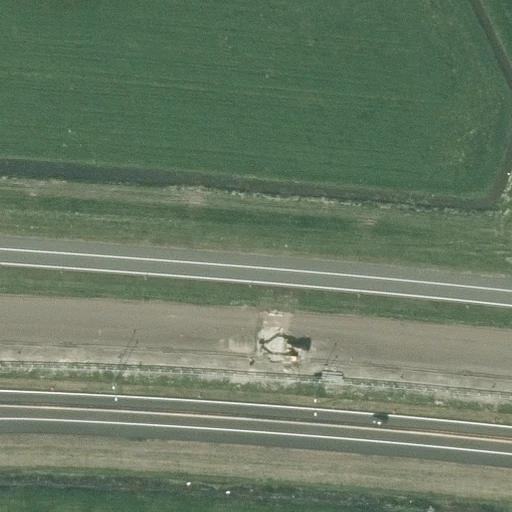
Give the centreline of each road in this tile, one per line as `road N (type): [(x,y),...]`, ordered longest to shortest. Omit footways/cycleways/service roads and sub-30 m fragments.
road 1 (motorway): [(511,299),(0,256)]
road 2 (motorway): [(0,404),(511,440)]
road 3 (motorway): [(511,359),(0,323)]
